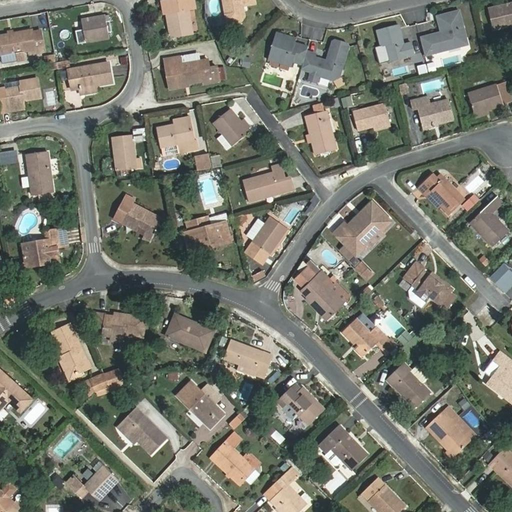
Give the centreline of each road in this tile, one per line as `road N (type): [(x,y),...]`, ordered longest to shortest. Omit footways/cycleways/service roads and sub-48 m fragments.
road 1 (residential): [(260,306),(467,511)]
road 2 (residential): [(260,306),(330,203),(372,173)]
road 3 (residential): [(372,173),(491,289)]
road 4 (residential): [(98,279),(181,283),(260,306)]
road 5 (residential): [(76,127),(123,102),(138,75),(130,17),(119,0)]
road 6 (residential): [(98,279),(76,127)]
road 7 (residential): [(372,173),(468,140),(507,144)]
road 8 (residential): [(291,0),(336,18),(423,0)]
